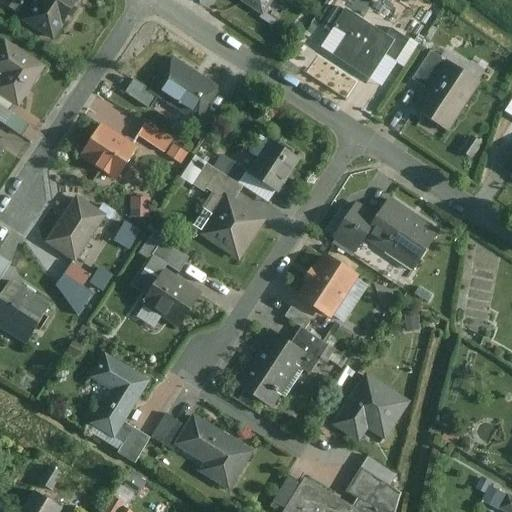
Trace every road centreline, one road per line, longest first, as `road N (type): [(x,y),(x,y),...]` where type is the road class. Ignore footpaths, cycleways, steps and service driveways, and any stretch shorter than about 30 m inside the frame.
road 1 (residential): [(356,140),(199,373)]
road 2 (residential): [(146,0),(7,212)]
road 3 (residential): [(356,140),(150,0)]
road 4 (residential): [(511,238),(356,140)]
